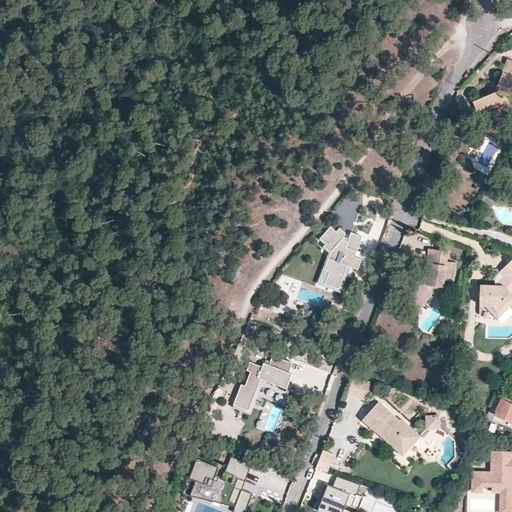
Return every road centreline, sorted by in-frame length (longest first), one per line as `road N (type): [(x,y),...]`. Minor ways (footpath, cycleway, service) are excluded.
road 1 (residential): [(480,23),(288,511)]
road 2 (track): [(480,23),(412,85),(355,169),(255,287),(192,422)]
